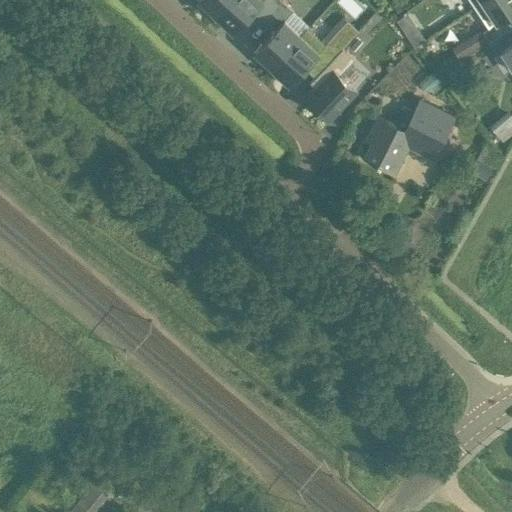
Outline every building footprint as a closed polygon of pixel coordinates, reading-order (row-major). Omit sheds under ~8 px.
[(202,0),(216,12),(227,0),(202,0)] [(227,0),(216,12),(233,29),(253,7),(264,17),(279,0),(227,0)] [(283,0),(279,0),(264,17),(274,27),(255,48),(272,65),(301,33),(285,18),(293,9),(283,0)] [(488,26),(511,9),(511,0),(481,0),(474,5),(488,26)] [(323,36),(327,40),(338,51),(342,46),(358,29),(343,15),(323,36)] [(511,25),(494,36),(489,39),(497,51),(498,50),(510,69),(511,68),(511,25)] [(301,33),(272,65),(289,81),(309,60),(320,70),(338,51),(327,40),(325,43),(308,26),(301,33)] [(424,38),(418,28),(408,35),(414,45),(424,38)] [(467,37),(474,48),(489,39),(483,29),(482,28),(467,37)] [(356,34),(348,43),(354,49),(362,40),(356,34)] [(342,46),(338,51),(320,70),(310,80),(320,90),(310,101),(329,118),(356,89),(339,74),(354,57),(342,46)] [(427,92),(441,79),(433,70),(419,83),(427,92)] [(373,141),(365,156),(389,168),(395,155),(400,158),(405,146),(408,147),(433,160),(455,114),(419,96),(413,108),(403,129),(392,124),(379,117),(368,139),(373,141)] [(511,114),(506,108),(488,123),(501,138),(511,128),(511,114)] [(92,511),(108,493),(92,480),(70,508),(74,511),(92,511)]
